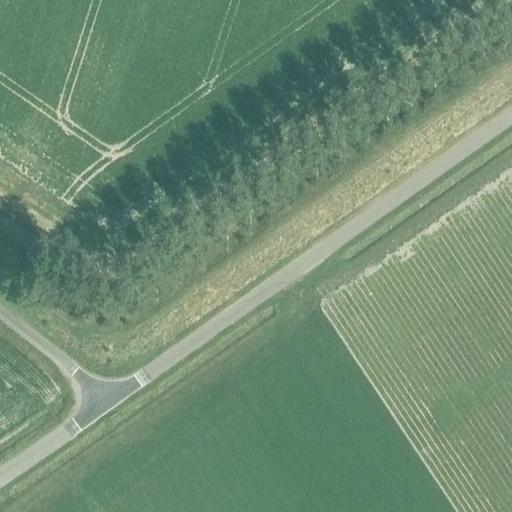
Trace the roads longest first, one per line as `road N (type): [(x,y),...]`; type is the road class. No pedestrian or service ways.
road 1 (unclassified): [(511,108),(108,402)]
road 2 (unclassified): [(108,402),(0,313)]
road 3 (unclassified): [(108,402),(0,481)]
